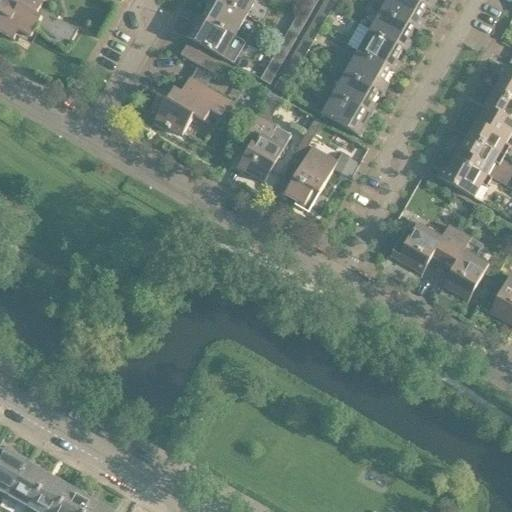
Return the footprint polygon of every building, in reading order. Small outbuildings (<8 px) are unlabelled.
[(1,0),(0,3),(0,33),(11,41),(13,37),(30,46),(37,35),(66,51),(77,31),(39,8),(43,0),(1,0)] [(197,16),(197,17),(234,38),(246,16),(216,0),(206,0),(203,5),(208,8),(201,19),(197,16)] [(216,0),(246,16),(255,0),(216,0)] [(313,0),(305,0),(296,17),(305,23),(317,2),(313,0)] [(336,0),(324,0),(322,5),(331,10),(336,0)] [(428,12),(429,11),(409,0),(387,0),(381,12),(416,32),(423,22),(418,19),(424,9),(428,12)] [(409,0),(429,11),(435,0),(434,0),(409,0)] [(322,5),(310,26),(319,31),(331,10),(322,5)] [(416,33),(416,32),(381,12),(369,32),(404,53),(411,42),(406,39),(412,30),(416,33)] [(191,26),(196,29),(189,41),(231,64),(236,55),(234,54),(241,42),(234,38),(197,17),(191,26)] [(305,23),(296,17),(283,38),(293,44),(305,23)] [(319,31),(310,26),(298,47),(307,52),(319,31)] [(404,54),(404,53),(369,32),(358,26),(346,46),(358,53),(357,53),(393,74),(399,64),(394,61),(400,51),(404,54)] [(283,38),(271,60),(281,65),(293,44),(283,38)] [(186,46),(179,57),(197,67),(189,81),(188,80),(179,95),(172,91),(165,103),(156,98),(147,114),(156,119),(153,123),(166,130),(165,131),(168,133),(169,131),(181,138),(193,118),(203,124),(209,112),(220,118),(229,103),(204,89),(212,76),(219,64),(186,46)] [(298,47),(285,68),(295,73),(307,52),(298,47)] [(345,74),(381,95),(387,85),(382,82),(388,72),(392,75),(393,74),(357,53),(345,74)] [(281,65),(271,60),(259,81),(268,86),(281,65)] [(496,76),(500,78),(493,92),(511,103),(511,73),(500,67),(496,76)] [(285,68),(273,89),(283,95),(295,73),(285,68)] [(381,96),(381,95),(345,74),(333,96),(368,117),(375,106),(370,103),(376,93),(381,96)] [(481,109),(479,112),(478,114),(510,132),(511,129),(511,103),(493,92),(482,110),(481,109)] [(322,116),(357,137),(363,127),(368,117),(333,96),(322,116)] [(238,171),(263,185),(282,149),(289,137),(265,123),(270,115),(260,109),(241,141),(236,149),(248,155),(238,171)] [(510,132),(478,114),(477,116),(479,117),(468,137),(502,157),(508,147),(503,145),(510,132)] [(296,203),(293,207),(308,215),(332,171),(348,180),(356,165),(339,156),(335,163),(311,149),(324,125),(314,119),(286,168),(296,175),(284,196),(296,203)] [(453,159),(454,159),(479,173),(486,176),(493,164),(497,166),(502,157),(468,137),(457,155),(455,154),(453,159)] [(486,176),(479,173),(454,159),(447,173),(442,170),(437,179),(472,199),(480,186),(484,188),(490,178),(486,176)] [(389,257),(421,275),(428,262),(439,268),(458,234),(447,228),(440,240),(409,222),(389,257)] [(467,302),(479,280),(487,266),(463,252),(470,240),(458,234),(439,268),(449,274),(442,287),(467,302)] [(511,280),(508,278),(488,314),(511,327),(511,280)] [(0,491),(4,494),(22,463),(0,450),(0,491)] [(4,494),(26,507),(44,476),(22,463),(4,494)] [(52,511),(66,488),(44,476),(26,507),(35,511),(52,511)] [(52,511),(80,511),(87,501),(66,488),(52,511)] [(80,511),(107,511),(87,501),(80,511)]
